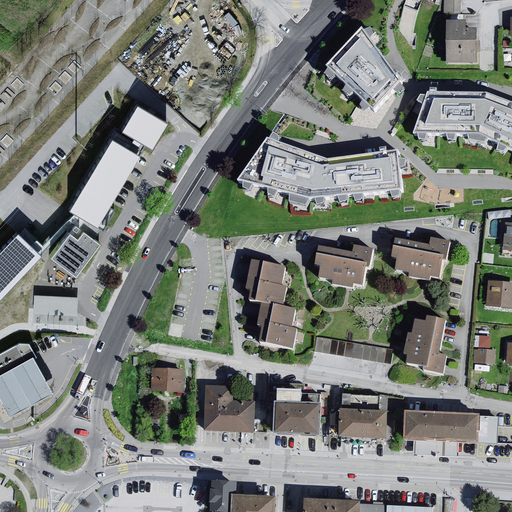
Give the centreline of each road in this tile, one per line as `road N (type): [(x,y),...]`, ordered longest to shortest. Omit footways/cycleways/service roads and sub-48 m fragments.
road 1 (residential): [(156,349),(511,408)]
road 2 (unclassified): [(227,464),(463,475)]
road 3 (motorway): [(0,130),(121,0)]
road 4 (tertiary): [(103,364),(172,221)]
road 5 (unclassified): [(90,473),(227,464)]
road 6 (unclassified): [(227,464),(94,441)]
